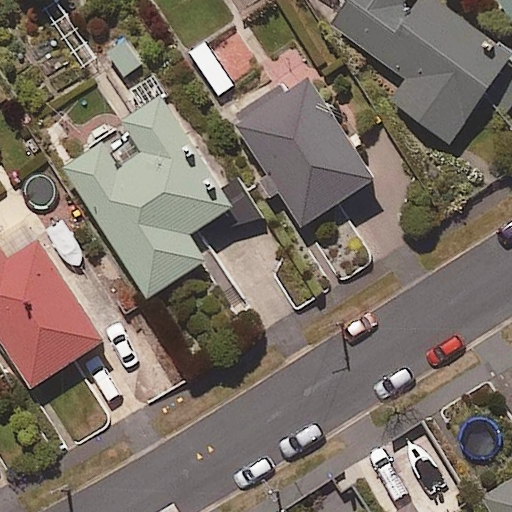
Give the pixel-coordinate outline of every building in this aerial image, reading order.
[(353,0),(335,22),(406,81),(393,97),(449,143),(511,67),(511,57),(443,0),(353,0)] [(381,178),(311,70),(238,118),(308,225),(381,178)] [(225,186),(173,100),(69,164),(150,298),(212,260),(198,236),(253,202),(239,178),(225,186)] [(14,259),(0,237),(0,335),(34,388),(110,339),(46,239),(14,259)] [(511,511),(511,481),(486,498),(494,511),(511,511)] [(426,511),(420,502),(404,511),(426,511)]
